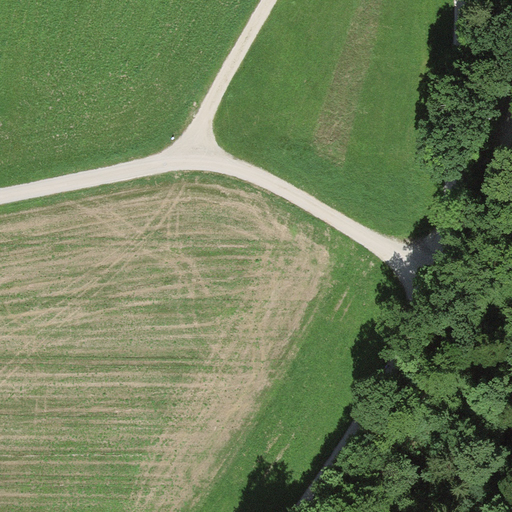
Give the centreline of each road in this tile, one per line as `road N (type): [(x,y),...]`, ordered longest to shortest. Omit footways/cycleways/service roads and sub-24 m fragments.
road 1 (track): [(429,274),(227,163),(179,158),(0,195)]
road 2 (track): [(429,274),(456,132),(460,0)]
road 3 (track): [(298,511),(378,386),(429,274)]
road 4 (track): [(511,111),(480,238),(456,290)]
road 5 (track): [(179,158),(266,0)]
